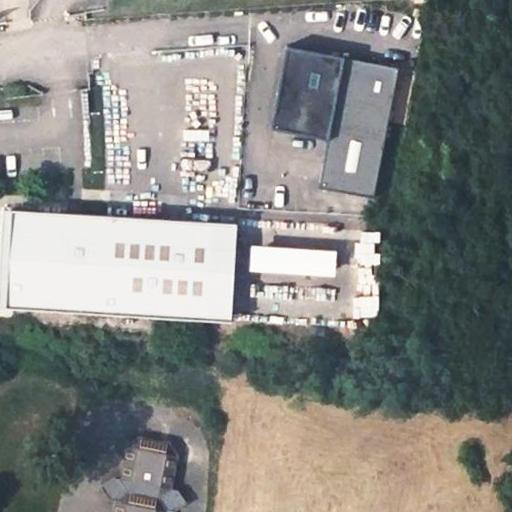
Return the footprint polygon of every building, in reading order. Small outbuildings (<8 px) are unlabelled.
[(381,195),(404,64),(291,45),(277,126),(334,136),(325,185),(381,195)] [(11,221),(4,221),(0,299),(0,319),(6,319),(11,221)] [(209,330),(214,232),(11,221),(6,319),(209,330)] [(232,331),(237,233),(214,232),(209,330),(232,331)] [(273,246),(274,273),(345,271),(344,244),(273,246)] [(189,511),(183,499),(176,497),(182,465),(174,451),(143,444),(130,452),(123,488),(132,502),(120,508),(119,508),(118,511),(189,511)] [(120,508),(132,502),(123,488),(116,486),(105,492),(110,506),(119,508),(120,508)]
